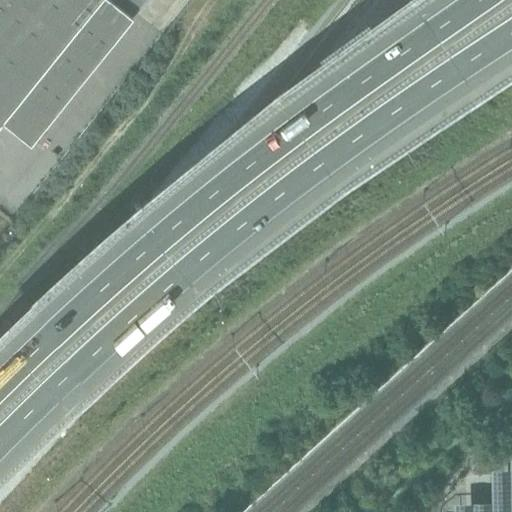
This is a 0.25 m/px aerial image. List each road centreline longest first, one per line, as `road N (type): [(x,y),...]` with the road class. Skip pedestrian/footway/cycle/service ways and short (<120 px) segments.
road 1 (motorway): [(0,395),(173,229),(480,0)]
road 2 (motorway): [(402,0),(179,168),(0,332)]
